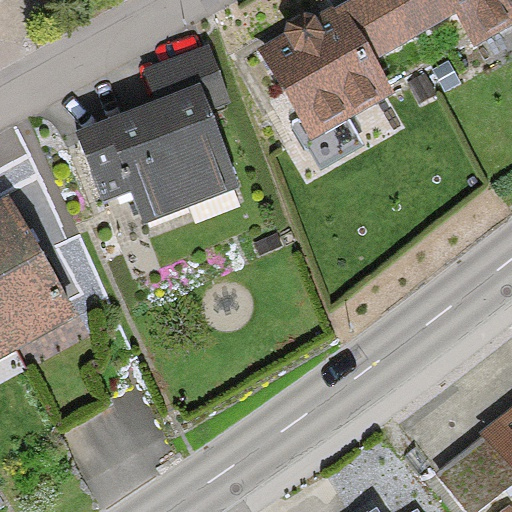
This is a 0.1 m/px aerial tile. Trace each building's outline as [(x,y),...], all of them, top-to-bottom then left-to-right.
[(455,8),(450,0),(350,0),(344,4),(374,55),(455,8)] [(511,19),(511,0),(455,0),(477,39),(511,19)] [(386,94),(338,7),(262,49),(310,136),(386,94)] [(212,83),(203,58),(153,76),(163,101),(212,83)] [(226,177),(196,98),(74,144),(95,200),(124,189),(139,227),(183,210),(178,196),(226,177)] [(0,333),(9,351),(66,319),(6,209),(0,212),(0,333)] [(0,356),(9,351),(0,333),(0,356)] [(511,419),(483,443),(484,445),(511,479),(511,419)] [(437,482),(461,511),(477,511),(511,484),(511,479),(484,445),(437,482)]
